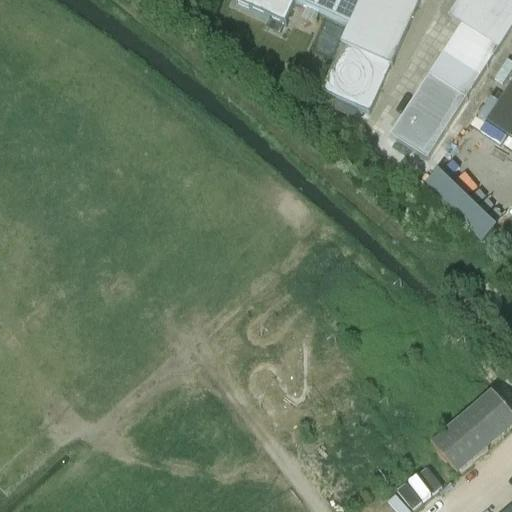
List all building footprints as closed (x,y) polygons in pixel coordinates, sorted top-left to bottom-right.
[(237,0),(235,6),(284,28),(295,4),(349,29),(341,47),(342,48),(321,95),(370,117),(422,0),(237,0)] [(429,80),(390,141),(428,165),(466,104),(498,53),(511,31),(511,0),(461,0),(448,21),(462,30),(429,80)] [(511,87),(486,127),(511,144),(511,87)] [(446,170),(426,188),(481,248),(501,230),(446,170)] [(458,479),(489,453),(461,421),(430,447),(458,479)]
